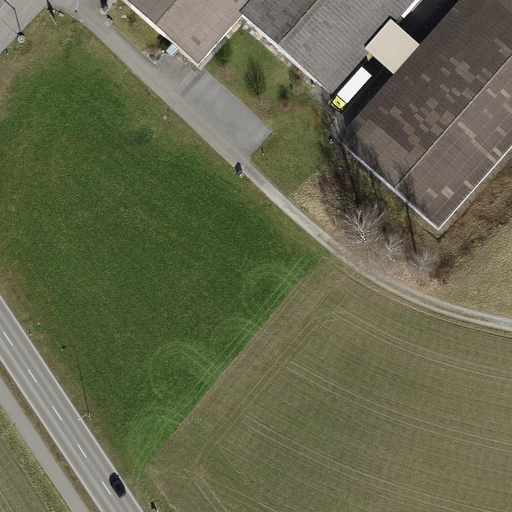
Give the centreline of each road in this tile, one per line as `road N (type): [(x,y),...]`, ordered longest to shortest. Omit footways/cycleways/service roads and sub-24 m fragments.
road 1 (track): [(245,165),(341,251),(394,284),(511,322)]
road 2 (secondary): [(121,511),(0,327)]
